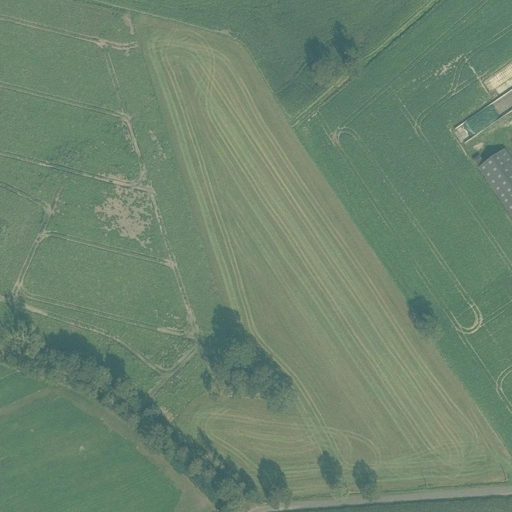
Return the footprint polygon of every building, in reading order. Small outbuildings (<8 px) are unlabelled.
[(481,82),(485,88),(497,81),(493,75),(481,82)] [(453,90),(458,96),(467,88),(462,82),(453,90)] [(404,89),(397,93),(403,103),(410,98),(404,89)] [(455,140),(489,127),(486,118),(474,123),(472,118),(449,127),(455,140)] [(439,158),(445,154),(439,146),(433,151),(439,158)] [(478,169),(511,218),(511,160),(505,150),(484,165),(480,168),(478,169)] [(479,157),(473,161),(478,169),(480,168),(484,165),(479,157)]
